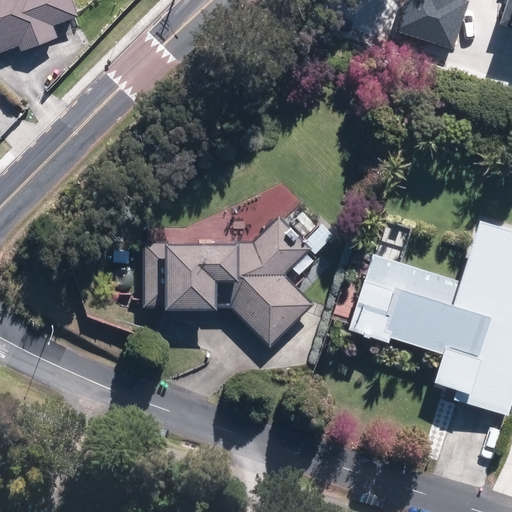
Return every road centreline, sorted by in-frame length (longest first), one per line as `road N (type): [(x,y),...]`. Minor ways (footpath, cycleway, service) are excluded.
road 1 (residential): [(0,338),(263,444),(478,511)]
road 2 (residential): [(207,0),(0,208)]
